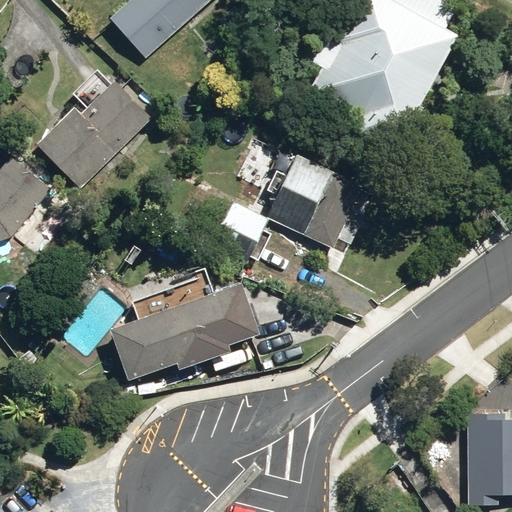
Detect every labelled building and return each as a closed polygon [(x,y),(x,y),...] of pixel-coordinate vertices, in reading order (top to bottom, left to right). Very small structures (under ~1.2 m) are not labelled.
[(139,0),(121,17),(155,57),(219,0),(139,0)] [(361,130),(403,156),(433,106),(430,104),(472,35),(454,24),(464,8),(450,0),(374,0),(353,36),(331,23),(311,55),(331,67),(321,84),(370,114),(361,130)] [(48,143),(89,186),(162,117),(128,80),(122,87),(94,58),(75,77),(94,96),(96,95),(104,103),(94,112),(88,106),(48,143)] [(511,115),(511,79),(494,80),(494,116),(511,115)] [(215,247),(254,266),(277,218),(342,248),(346,240),(359,245),(374,213),(362,207),(373,185),(307,153),(305,159),(288,151),(259,211),(237,201),(229,217),(201,204),(190,226),(219,240),(215,247)] [(0,243),(19,236),(58,187),(19,156),(0,180),(0,243)] [(125,329),(142,380),(191,363),(193,369),(244,350),(242,344),(274,333),(257,283),(125,329)] [(22,358),(30,369),(40,362),(31,351),(22,358)] [(125,385),(126,395),(141,394),(140,383),(125,385)] [(511,412),(476,413),(476,505),(508,506),(508,495),(511,494),(511,412)] [(441,460),(447,466),(456,465),(461,458),(461,450),(454,445),(446,446),(441,451),(441,460)] [(402,494),(408,503),(420,495),(414,486),(402,494)]
